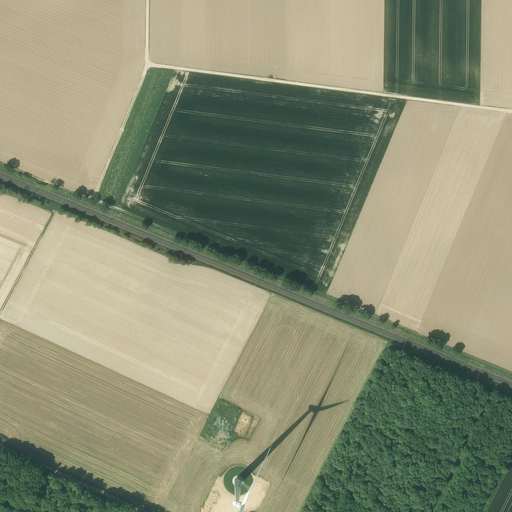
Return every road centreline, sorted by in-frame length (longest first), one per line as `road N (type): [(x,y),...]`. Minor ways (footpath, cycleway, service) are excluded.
road 1 (track): [(511,373),(91,201)]
road 2 (track): [(511,111),(146,64),(147,0)]
road 3 (track): [(146,64),(91,201),(0,163)]
road 4 (track): [(140,511),(0,447)]
road 5 (track): [(428,511),(493,385)]
